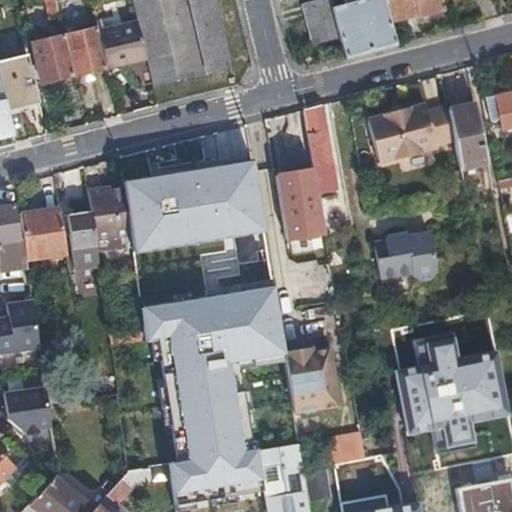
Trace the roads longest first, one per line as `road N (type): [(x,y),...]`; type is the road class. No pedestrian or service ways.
road 1 (residential): [(280,96),(0,167)]
road 2 (residential): [(280,96),(511,36)]
